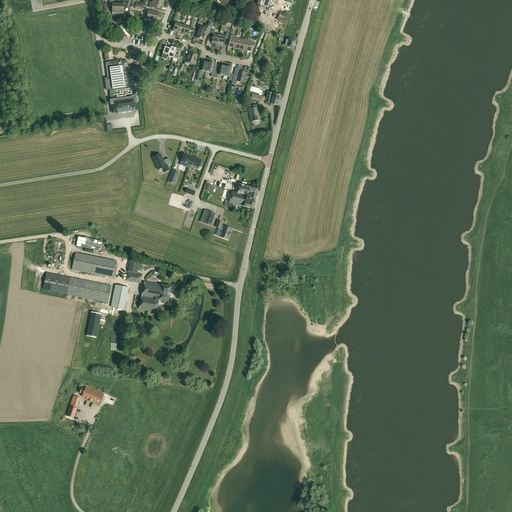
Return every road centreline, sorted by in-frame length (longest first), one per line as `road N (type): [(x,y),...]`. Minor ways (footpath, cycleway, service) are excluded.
road 1 (tertiary): [(173,511),(225,386),(269,160)]
road 2 (residential): [(269,160),(162,136),(99,169)]
road 3 (tertiary): [(269,160),(311,0)]
road 4 (residential): [(253,65),(160,35),(174,0)]
